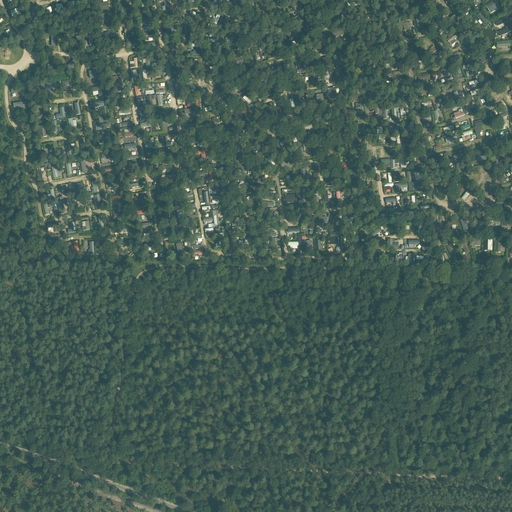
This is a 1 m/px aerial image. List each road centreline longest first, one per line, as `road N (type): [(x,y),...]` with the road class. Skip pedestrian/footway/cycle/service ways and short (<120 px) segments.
road 1 (track): [(511,278),(146,267),(132,291),(109,461)]
road 2 (track): [(109,461),(511,479)]
road 3 (track): [(366,269),(396,305),(384,473)]
road 4 (tertiary): [(178,511),(0,444)]
